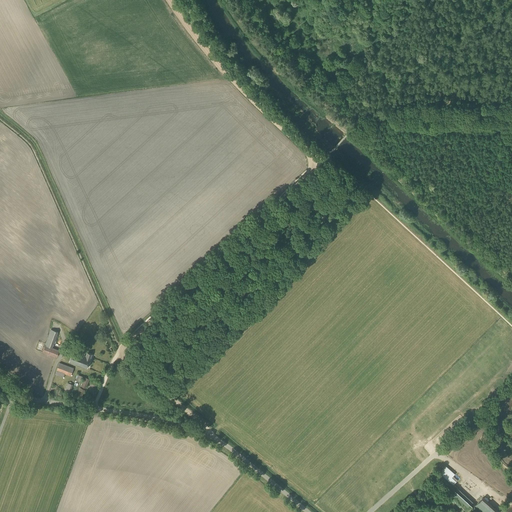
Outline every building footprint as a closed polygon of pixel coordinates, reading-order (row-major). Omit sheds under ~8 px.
[(57,357),(59,350),(52,348),(58,332),(51,330),(43,352),(57,357)] [(91,358),(92,354),(87,352),(86,356),(84,355),(85,354),(82,353),(81,354),(73,351),(69,362),(87,368),(91,358)] [(71,377),(74,368),(59,362),(55,375),(63,378),(65,374),(71,377)] [(86,388),(89,379),(84,377),(81,386),(86,388)] [(70,394),(73,385),(68,383),(64,392),(70,394)] [(82,399),(85,390),(80,388),(76,397),(82,399)] [(456,492),(471,506),(476,501),(461,487),(456,492)] [(477,507),(481,511),(495,511),(482,501),(477,507)]
